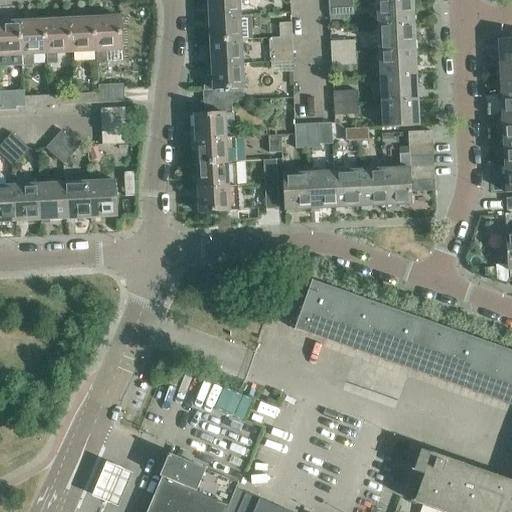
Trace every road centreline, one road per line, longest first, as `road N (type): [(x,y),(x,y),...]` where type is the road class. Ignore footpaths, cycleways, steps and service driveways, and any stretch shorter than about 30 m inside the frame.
road 1 (residential): [(434,281),(310,245),(157,255)]
road 2 (residential): [(434,281),(470,202),(466,15)]
road 3 (residential): [(157,255),(153,166),(173,75),(170,0)]
road 4 (unclassified): [(56,511),(122,360)]
road 5 (residential): [(157,255),(0,264)]
